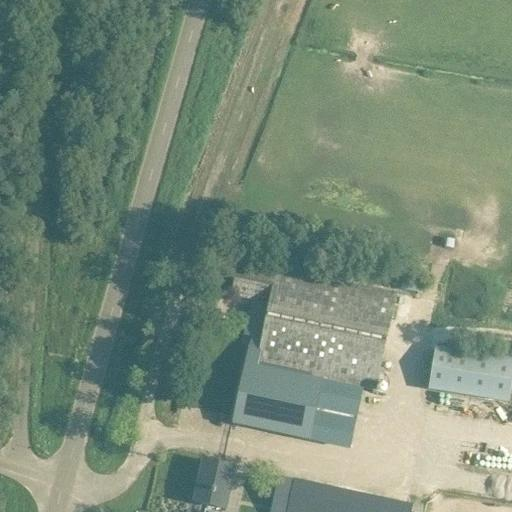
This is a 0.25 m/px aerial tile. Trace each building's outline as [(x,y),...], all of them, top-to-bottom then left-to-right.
[(271,305),(278,269),(239,261),(232,296),(271,305)] [(249,347),(232,425),(312,442),(324,383),(258,368),(258,366),(309,377),(375,392),(396,296),(278,269),(271,305),(261,349),(249,347)] [(429,389),(509,402),(511,382),(511,360),(435,348),(429,389)] [(195,504),(224,510),(234,469),(204,462),(195,504)] [(278,476),(270,511),(302,511),(303,511),(287,508),(294,479),(278,476)] [(333,511),(339,489),(294,479),(287,508),(303,511),(302,511),(333,511)] [(339,489),(333,511),(347,511),(352,492),(339,489)] [(395,511),(397,502),(352,492),(347,511),(395,511)] [(397,502),(395,511),(410,511),(412,505),(397,502)]
